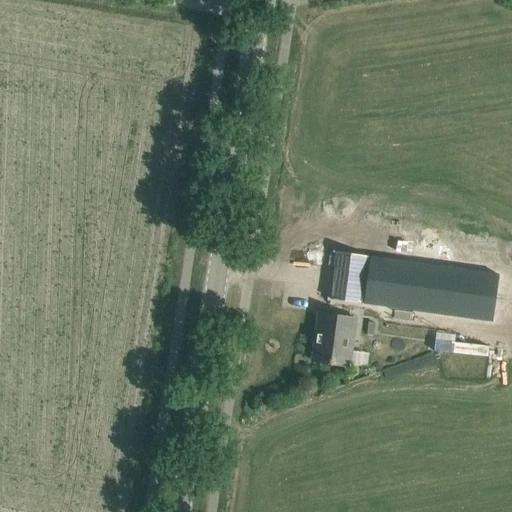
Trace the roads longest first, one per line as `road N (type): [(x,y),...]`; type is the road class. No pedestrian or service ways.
road 1 (tertiary): [(181,511),(264,0)]
road 2 (track): [(291,25),(156,0)]
